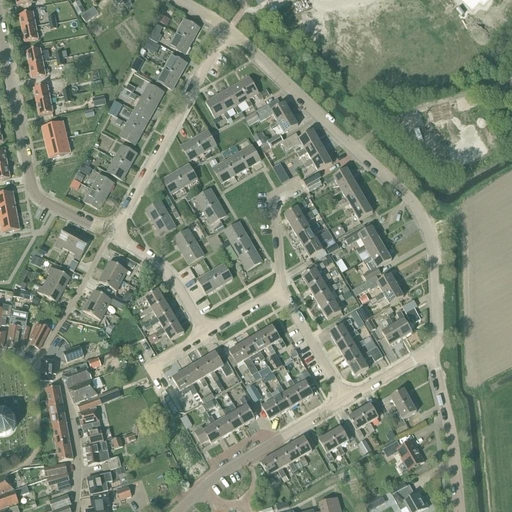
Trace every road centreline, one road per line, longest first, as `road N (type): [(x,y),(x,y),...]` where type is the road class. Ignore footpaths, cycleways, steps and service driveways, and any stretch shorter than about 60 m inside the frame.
road 1 (unclassified): [(433,351),(435,258),(419,212),(226,31)]
road 2 (residential): [(113,234),(42,202),(31,189),(0,23)]
road 3 (residential): [(113,234),(226,31)]
road 4 (unclassified): [(180,511),(210,484),(345,399)]
road 5 (residential): [(461,511),(433,351)]
road 6 (residential): [(76,511),(81,471),(69,406),(61,384),(37,390)]
road 7 (residential): [(205,333),(181,290),(113,234)]
road 8 (residential): [(46,349),(113,234)]
road 9 (residential): [(345,399),(281,289)]
